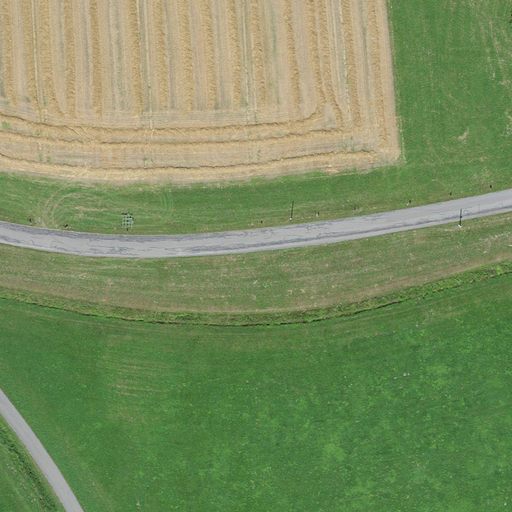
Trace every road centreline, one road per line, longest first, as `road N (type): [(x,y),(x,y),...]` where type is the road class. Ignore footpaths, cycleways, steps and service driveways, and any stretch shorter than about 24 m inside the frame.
road 1 (residential): [(511,199),(348,228),(174,246),(0,231)]
road 2 (residential): [(0,401),(73,511)]
